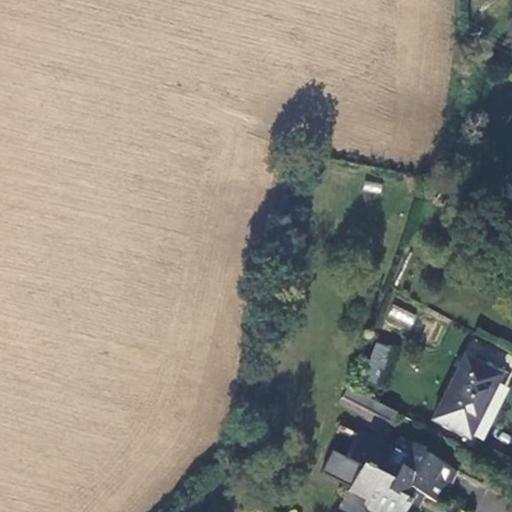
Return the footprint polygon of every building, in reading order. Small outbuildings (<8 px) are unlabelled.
[(392,305),(386,320),(411,329),(416,314),(392,305)] [(350,385),(379,400),(403,346),(371,331),(350,385)] [(469,437),(499,374),(465,359),(436,422),(469,437)] [(386,511),(411,511),(415,505),(407,501),(412,488),(426,498),(444,507),(462,475),(425,456),(428,449),(404,438),(395,455),(361,438),(352,460),(366,468),(357,489),(378,501),(376,507),(386,511)] [(407,501),(415,505),(421,508),(426,498),(412,488),(407,501)]
